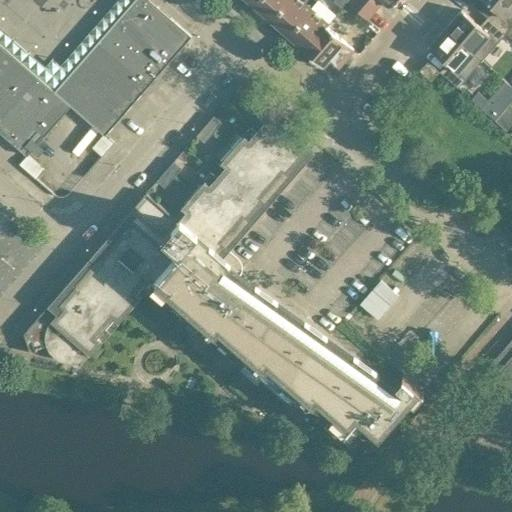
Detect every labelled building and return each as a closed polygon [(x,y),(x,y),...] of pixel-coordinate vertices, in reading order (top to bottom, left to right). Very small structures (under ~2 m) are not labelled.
[(152,0),(133,0),(55,89),(71,105),(104,133),(105,134),(192,35),(152,0)] [(257,0),(254,3),(271,18),(287,0),(257,0)] [(287,0),(271,18),(288,33),(311,8),(301,0),(287,0)] [(365,0),(350,0),(349,2),(352,5),(367,18),(375,8),(365,0)] [(365,0),(375,8),(382,0),(385,0),(391,5),(395,0),(365,0)] [(511,0),(486,0),(495,8),(487,16),(506,33),(511,25),(511,0)] [(311,8),(288,33),(305,48),(326,24),(328,23),(311,8)] [(462,9),(446,28),(482,60),(506,33),(487,16),(480,25),(462,9)] [(326,24),(305,48),(304,50),(322,66),(328,58),(338,67),(354,48),(326,24)] [(482,60),(446,28),(429,46),(447,62),(440,70),(440,71),(459,87),(482,60)] [(71,105),(55,89),(0,41),(0,130),(27,155),(29,153),(71,105)] [(420,69),(432,80),(440,71),(440,70),(428,60),(420,69)] [(243,81),(236,89),(243,95),(250,87),(243,81)] [(487,99),(480,107),(494,119),(511,98),(511,89),(503,81),(487,99)] [(471,99),(480,107),(487,99),(478,91),(471,99)] [(396,379),(398,380),(403,385),(392,397),(346,357),(342,362),(297,323),(293,327),(248,287),(244,292),(200,253),(207,246),(216,254),(226,243),(222,239),(243,215),(247,219),(266,198),(261,193),(282,170),(287,174),(305,152),(301,148),(312,136),(273,102),(174,215),(147,191),(55,296),(28,327),(36,350),(37,350),(36,348),(47,344),(50,350),(55,355),(60,359),(66,361),(73,361),(80,360),(81,361),(80,363),(81,364),(149,286),(208,337),(211,332),(257,372),(261,368),(306,407),(310,402),(342,431),(351,421),(374,440),(411,398),(415,400),(423,391),(420,388),(421,387),(403,371),(396,379)] [(511,106),(509,104),(495,120),(506,129),(511,122),(511,106)] [(212,130),(221,121),(214,115),(206,124),(212,130)] [(198,133),(204,139),(212,130),(206,124),(198,133)] [(104,133),(93,147),(102,155),(114,142),(105,134),(104,133)] [(29,153),(27,155),(21,163),(37,177),(45,167),(29,153)] [(173,175),(181,166),(174,160),(166,169),(173,175)] [(158,178),(165,184),(173,175),(166,169),(158,178)] [(475,397),(462,411),(461,412),(461,413),(460,414),(460,415),(460,416),(460,417),(460,418),(461,420),(462,421),(463,422),(511,445),(511,338),(490,363),(498,370),(475,397)]
